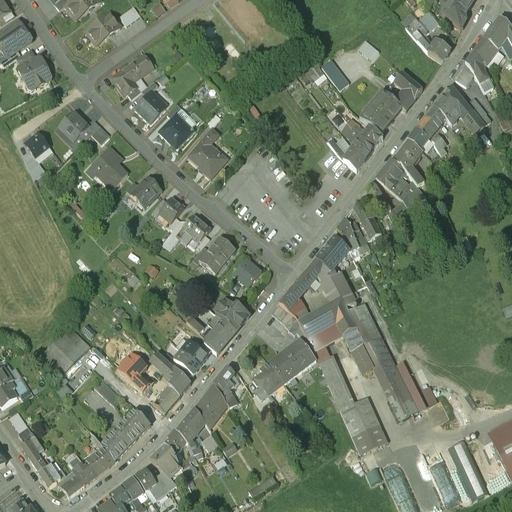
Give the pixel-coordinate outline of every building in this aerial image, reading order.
[(0,0),(0,22),(11,15),(1,0),(0,0)] [(47,0),(55,9),(64,1),(65,0),(47,0)] [(65,9),(65,10),(76,23),(100,5),(95,0),(76,0),(68,6),(65,9)] [(161,0),(169,11),(179,4),(175,0),(181,0),(183,1),(184,0),(161,0)] [(415,0),(426,12),(436,0),(415,0)] [(475,3),(471,0),(452,0),(442,17),(460,35),(466,24),(465,18),(475,3)] [(65,10),(65,9),(68,6),(64,1),(55,9),(59,14),(65,10)] [(157,20),(165,14),(159,6),(151,12),(157,20)] [(133,10),(119,20),(126,30),(140,19),(133,10)] [(418,24),(429,36),(439,28),(428,15),(418,24)] [(109,17),(85,35),(96,50),(120,31),(109,17)] [(511,32),(499,21),(483,43),(493,51),(488,58),(489,58),(485,63),(489,66),(508,41),(511,49),(511,32)] [(407,33),(417,45),(422,41),(422,42),(429,36),(418,24),(407,33)] [(17,54),(31,45),(32,41),(30,39),(27,38),(18,25),(0,36),(0,51),(6,61),(17,54)] [(184,28),(180,31),(184,37),(189,34),(184,28)] [(417,45),(427,57),(431,52),(422,42),(422,41),(417,45)] [(365,43),(357,52),(370,64),(378,55),(365,43)] [(493,51),(483,43),(472,58),(483,66),(485,63),(489,58),(488,58),(493,51)] [(431,52),(427,57),(441,66),(449,54),(436,44),(431,52)] [(20,68),(23,67),(27,68),(32,66),(34,62),(36,60),(31,52),(21,59),(16,62),(20,68)] [(16,62),(21,59),(17,54),(6,61),(0,65),(4,70),(16,62)] [(144,58),(130,68),(139,81),(153,71),(144,58)] [(472,58),(465,67),(474,78),(480,89),(489,84),(481,68),(483,66),(472,58)] [(35,91),(37,87),(41,85),(46,86),(50,84),(51,80),(49,76),(45,75),(42,70),(44,65),(42,61),(38,60),(36,60),(34,62),(32,66),(27,68),(23,67),(20,68),(19,69),(18,73),(20,77),(24,79),(26,83),(25,88),(27,92),(31,93),(35,91)] [(331,63),(321,70),(339,94),(349,87),(331,63)] [(130,68),(111,82),(124,100),(127,98),(137,91),(133,85),(139,81),(130,68)] [(158,82),(162,87),(169,81),(165,76),(158,82)] [(394,104),(406,114),(422,94),(402,77),(394,86),(403,94),(394,104)] [(153,85),(142,94),(146,99),(151,94),(152,95),(157,89),(153,85)] [(434,110),(446,123),(451,129),(457,124),(451,118),(454,115),(453,114),(454,113),(463,122),(471,115),(451,90),(434,110)] [(137,91),(127,98),(131,103),(141,95),(137,91)] [(152,95),(151,94),(146,99),(134,111),(150,127),(167,109),(152,95)] [(369,130),(379,138),(402,111),(381,95),(383,97),(362,123),(359,121),(369,130)] [(166,119),(170,123),(175,118),(175,119),(181,113),(176,109),(166,119)] [(426,141),(428,143),(446,123),(434,110),(416,132),(426,141)] [(471,115),(463,122),(474,135),(490,124),(479,111),(472,116),(471,115)] [(85,133),(89,129),(73,114),(57,130),(73,145),(85,133)] [(215,117),(207,126),(213,131),(220,122),(215,117)] [(170,123),(158,136),(165,143),(166,143),(176,152),(193,134),(191,132),(191,133),(175,119),(175,118),(170,123)] [(359,139),(360,141),(364,136),(362,134),(358,130),(359,130),(353,125),(355,123),(352,121),(348,126),(359,139)] [(85,133),(90,138),(99,129),(94,124),(89,129),(85,133)] [(340,132),(356,146),(360,141),(359,139),(353,134),(347,127),(343,132),(341,131),(340,132)] [(99,129),(90,138),(100,148),(109,139),(99,129)] [(364,136),(360,141),(374,152),(383,141),(379,138),(369,130),(364,136)] [(202,175),(210,183),(227,163),(210,148),(218,139),(211,132),(188,160),(203,174),(202,175)] [(408,143),(419,153),(428,143),(426,141),(416,132),(407,142),(408,143)] [(38,135),(23,146),(31,156),(34,160),(48,149),(38,135)] [(430,145),(432,147),(438,155),(445,146),(437,137),(430,145)] [(356,146),(351,152),(366,163),(374,152),(360,141),(356,146)] [(392,164),(399,170),(400,169),(408,179),(417,191),(423,185),(412,170),(423,156),(419,153),(408,143),(392,164)] [(337,157),(342,163),(345,160),(335,146),(333,147),(335,149),(332,151),(337,157)] [(96,178),(112,193),(127,177),(115,165),(120,160),(109,150),(94,166),(101,173),(96,178)] [(345,160),(342,163),(356,174),(364,164),(350,153),(350,154),(345,160)] [(34,160),(31,156),(24,161),(29,172),(38,165),(34,160)] [(392,164),(391,163),(376,181),(384,188),(399,170),(392,164)] [(400,169),(399,170),(384,188),(402,204),(410,199),(395,186),(401,178),(406,181),(408,179),(400,169)] [(145,211),(144,210),(157,197),(157,198),(158,197),(157,197),(160,194),(161,194),(147,180),(137,190),(129,198),(130,198),(132,195),(138,201),(136,204),(144,212),(145,211)] [(125,194),(129,198),(137,190),(133,186),(125,194)] [(372,186),(367,193),(374,205),(383,200),(376,190),(372,186)] [(419,193),(410,199),(402,204),(409,215),(411,214),(410,211),(425,201),(419,193)] [(391,213),(383,200),(374,205),(383,219),(386,217),(391,213)] [(158,218),(170,228),(185,211),(178,206),(177,207),(171,202),(167,207),(158,217),(158,218)] [(158,218),(158,217),(167,207),(162,203),(151,216),(156,220),(158,218)] [(356,214),(362,226),(372,221),(362,203),(353,210),(356,214)] [(346,223),(352,235),(355,243),(361,240),(359,236),(360,235),(350,218),(346,223)] [(197,248),(197,249),(205,239),(211,232),(202,225),(201,226),(193,219),(181,233),(190,241),(188,243),(189,244),(188,245),(195,251),(197,248)] [(372,221),(362,226),(360,227),(362,229),(364,228),(371,242),(381,237),(374,224),(376,223),(374,220),(372,221)] [(173,234),(180,225),(176,222),(168,231),(173,234)] [(339,236),(344,246),(348,240),(352,235),(346,223),(345,222),(337,232),(339,236)] [(182,238),(175,232),(164,245),(172,251),(182,238)] [(334,241),(349,255),(349,254),(344,246),(339,236),(334,241)] [(197,249),(202,252),(203,250),(209,243),(205,239),(197,249)] [(208,255),(200,265),(215,278),(236,253),(220,240),(208,254),(208,255)] [(357,257),(348,240),(344,246),(349,254),(352,260),(357,257)] [(361,240),(355,243),(359,251),(364,248),(365,250),(368,248),(363,240),(361,240)] [(316,263),(325,271),(330,281),(336,278),(333,273),(349,255),(334,241),(329,248),(329,247),(323,253),(324,254),(316,263)] [(197,268),(200,265),(208,255),(208,254),(203,250),(202,252),(192,264),(197,268)] [(246,262),(233,278),(248,291),(261,275),(246,262)] [(295,287),(305,295),(318,279),(325,271),(316,263),(295,287)] [(309,320),(299,301),(289,314),(294,319),(298,324),(307,342),(315,361),(317,367),(330,360),(326,349),(342,340),(350,354),(361,349),(399,425),(417,416),(364,307),(348,315),(346,311),(355,306),(353,302),(350,297),(340,277),(336,278),(330,281),(325,271),(318,279),(328,295),(327,296),(332,307),(309,320)] [(291,292),(300,300),(305,295),(295,287),(291,292)] [(289,314),(299,301),(300,300),(291,292),(279,306),(279,307),(284,310),(289,314)] [(223,324),(224,323),(236,334),(248,319),(240,312),(239,313),(234,309),(234,311),(225,304),(214,317),(216,318),(223,324)] [(511,306),(503,310),(507,319),(511,316),(511,306)] [(276,320),(283,310),(284,310),(279,307),(272,316),(276,320)] [(288,315),(288,314),(283,310),(276,320),(281,324),(288,315)] [(293,318),(288,315),(281,324),(280,324),(285,328),(292,319),(293,318)] [(209,327),(228,344),(236,334),(224,323),(223,324),(216,318),(209,327)] [(297,323),(292,319),(285,328),(284,328),(289,332),(297,323)] [(198,336),(202,332),(196,326),(197,325),(191,320),(186,325),(192,330),(198,336)] [(305,339),(297,323),(289,332),(288,334),(294,339),(297,336),(301,342),(305,339)] [(202,332),(204,333),(209,327),(207,326),(203,331),(197,325),(196,326),(202,332)] [(206,344),(204,346),(217,357),(228,344),(209,327),(204,333),(202,332),(198,336),(206,344)] [(37,363),(59,384),(63,380),(85,357),(63,336),(37,363)] [(268,367),(284,388),(316,364),(300,343),(268,367)] [(181,354),(200,369),(207,360),(189,345),(181,354)] [(174,363),(192,377),(200,369),(181,354),(174,363)] [(168,380),(174,371),(159,357),(151,365),(168,380)] [(339,413),(351,408),(330,360),(317,367),(339,413)] [(152,406),(165,416),(180,399),(169,390),(161,399),(139,380),(147,371),(138,362),(123,378),(152,406)] [(271,398),(284,388),(268,367),(260,374),(262,377),(252,384),(256,389),(258,388),(262,393),(270,404),(273,402),(271,398)] [(169,390),(180,399),(190,387),(174,371),(168,380),(173,385),(169,390)] [(224,403),(231,397),(232,397),(229,395),(234,389),(228,384),(234,377),(227,371),(214,387),(221,393),(219,395),(224,403)] [(1,372),(0,372),(0,392),(10,386),(13,385),(7,376),(4,378),(1,372)] [(56,395),(64,387),(67,384),(63,380),(59,384),(52,391),(56,395)] [(94,389),(114,409),(122,401),(101,381),(94,389)] [(10,386),(0,392),(0,408),(1,410),(16,401),(11,394),(14,392),(10,386)] [(72,395),(64,387),(56,395),(64,404),(72,395)] [(209,434),(228,410),(224,403),(219,395),(214,387),(195,412),(209,434)] [(271,405),(270,404),(262,393),(252,401),(260,414),(271,405)] [(224,403),(228,410),(229,412),(237,407),(231,397),(224,403)] [(339,413),(352,441),(379,428),(367,401),(351,408),(339,413)] [(102,447),(105,451),(114,464),(150,427),(135,413),(102,447)] [(9,420),(18,435),(27,429),(17,414),(9,420)] [(186,423),(196,434),(201,430),(191,416),(186,423)] [(176,434),(186,445),(186,446),(188,448),(190,453),(196,450),(191,443),(198,436),(196,434),(186,423),(176,434)] [(388,448),(379,428),(352,441),(360,460),(388,448)] [(27,429),(18,435),(16,436),(20,441),(27,436),(30,434),(27,429)] [(169,443),(179,453),(186,446),(186,445),(176,434),(175,432),(167,441),(169,443)] [(30,441),(27,436),(20,441),(23,446),(20,448),(29,461),(36,456),(40,454),(44,452),(41,447),(40,448),(33,438),(30,441)] [(511,440),(493,450),(511,485),(511,440)] [(171,454),(174,458),(179,453),(169,443),(165,447),(171,454)] [(447,451),(471,503),(486,496),(462,444),(447,451)] [(171,454),(165,447),(151,462),(163,476),(167,481),(168,480),(173,476),(174,478),(181,472),(178,467),(174,459),(174,458),(171,454)] [(91,459),(94,462),(100,458),(93,448),(90,450),(92,452),(91,453),(93,457),(91,459)] [(234,454),(230,448),(223,453),(227,459),(234,454)] [(196,450),(190,453),(194,459),(198,457),(199,459),(203,457),(198,449),(196,450)] [(41,462),(36,456),(29,461),(38,474),(45,469),(41,462)] [(76,457),(67,464),(72,471),(73,471),(74,472),(72,474),(78,481),(83,488),(96,479),(91,471),(88,473),(82,465),(76,457)] [(91,459),(82,465),(88,473),(91,471),(96,479),(109,469),(104,462),(97,467),(94,462),(91,459)] [(188,462),(178,467),(181,472),(182,474),(192,468),(188,462)] [(219,471),(227,467),(224,462),(216,466),(219,471)] [(49,467),(45,469),(38,474),(49,490),(56,485),(56,484),(59,482),(49,467)] [(368,474),(371,486),(382,483),(379,471),(368,474)] [(135,481),(145,495),(156,488),(146,473),(135,481)] [(167,481),(163,476),(159,479),(161,481),(167,489),(171,484),(168,480),(167,481)] [(261,487),(264,492),(275,485),(272,480),(261,487)] [(122,489),(133,503),(136,501),(143,496),(133,481),(122,489)] [(68,488),(63,492),(68,499),(82,489),(76,482),(68,488)] [(252,500),(262,493),(259,488),(249,495),(252,500)] [(112,496),(115,502),(122,511),(135,511),(131,504),(133,503),(122,489),(112,496)] [(0,501),(0,511),(6,511),(22,501),(15,491),(0,501)] [(131,504),(135,511),(145,511),(145,510),(142,511),(136,501),(133,503),(131,504)] [(23,502),(9,511),(33,511),(30,507),(28,509),(23,502)] [(122,511),(115,502),(99,511),(122,511)]
